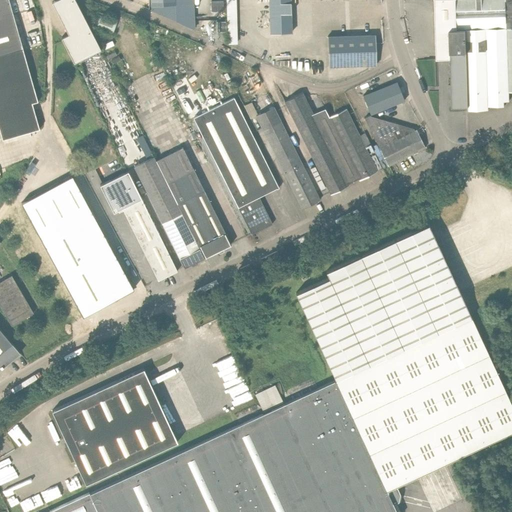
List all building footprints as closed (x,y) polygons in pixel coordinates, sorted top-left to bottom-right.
[(0,0),(0,131),(2,140),(39,129),(32,103),(38,102),(13,14),(8,0),(0,0)] [(55,0),(52,2),(68,34),(61,38),(74,62),(101,49),(75,0),(55,0)] [(227,0),(229,43),(239,42),(237,0),(227,0)] [(504,101),(509,101),(509,92),(511,92),(511,0),(434,0),(436,60),(450,59),(451,85),(448,85),(448,92),(451,92),(452,108),(468,108),(468,111),(488,110),(488,107),(504,106),(504,101)] [(223,12),(223,1),(211,2),(211,12),(223,12)] [(99,13),(93,27),(112,34),(118,19),(99,13)] [(216,22),(217,32),(226,32),(226,21),(216,22)] [(376,65),(376,44),(375,35),(327,37),(328,67),(376,65)] [(359,86),(363,96),(397,82),(391,69),(359,86)] [(363,96),(371,115),(404,101),(397,82),(363,96)] [(348,184),(353,182),(318,111),(313,113),(303,92),(284,101),(323,179),(331,195),(349,186),(348,184)] [(272,224),(259,197),(277,188),(277,189),(279,188),(234,98),(193,118),(251,235),(272,224)] [(256,116),(279,162),(302,209),(320,200),(297,154),(274,107),(273,107),(256,116)] [(365,132),(359,135),(346,108),(329,117),(324,108),(318,111),(353,182),(359,179),(359,181),(377,172),(377,171),(365,147),(370,144),(365,132)] [(416,130),(415,131),(414,129),(371,115),(365,118),(379,147),(388,166),(425,148),(416,130)] [(182,214),(204,258),(231,245),(183,147),(156,161),(182,214)] [(184,268),(204,258),(182,214),(156,161),(154,156),(134,166),(184,268)] [(158,280),(177,271),(128,172),(100,185),(114,212),(122,208),(158,280)] [(84,319),(135,291),(73,177),(22,205),(84,319)] [(396,511),(393,504),(398,502),(400,494),(396,486),(511,432),(511,406),(428,224),(326,271),(329,278),(296,293),(336,380),(89,493),(46,511),(396,511)] [(33,313),(11,276),(0,282),(0,305),(12,326),(33,313)] [(0,363),(1,362),(4,366),(20,353),(14,346),(0,329),(0,363)] [(53,415),(88,488),(179,446),(145,372),(53,415)] [(263,410),(284,403),(278,384),(257,391),(263,410)]
